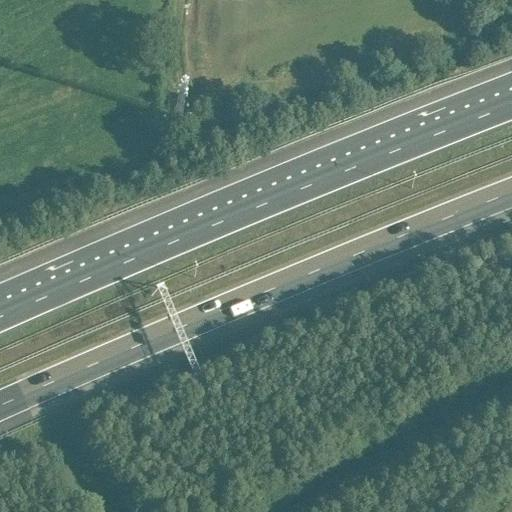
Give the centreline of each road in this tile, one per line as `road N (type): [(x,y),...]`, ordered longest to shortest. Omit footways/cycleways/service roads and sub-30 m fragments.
road 1 (motorway): [(0,407),(511,193)]
road 2 (motorway): [(511,105),(0,317)]
